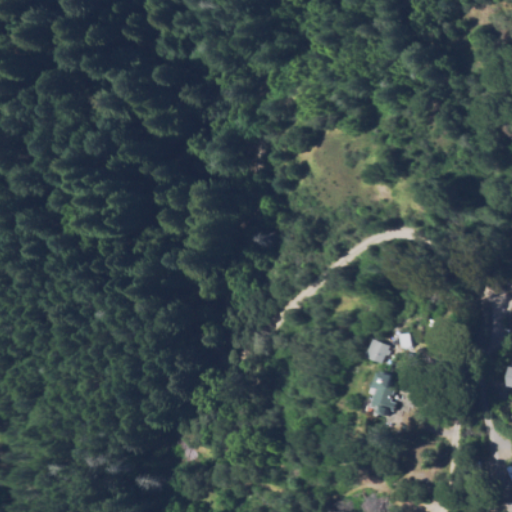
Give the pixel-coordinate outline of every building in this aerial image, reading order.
[(386,335),(398,333),(400,346),(388,348),(386,335)] [(398,335),(401,349),(411,347),(409,333),(398,335)] [(381,364),(389,346),(373,339),(365,358),(381,364)] [(369,364),(355,358),(362,340),(377,346),(375,351),(377,352),(375,358),(372,357),(369,364)] [(374,417),(368,415),(369,410),(364,409),(374,373),(389,377),(380,411),(376,410),(374,417)]
